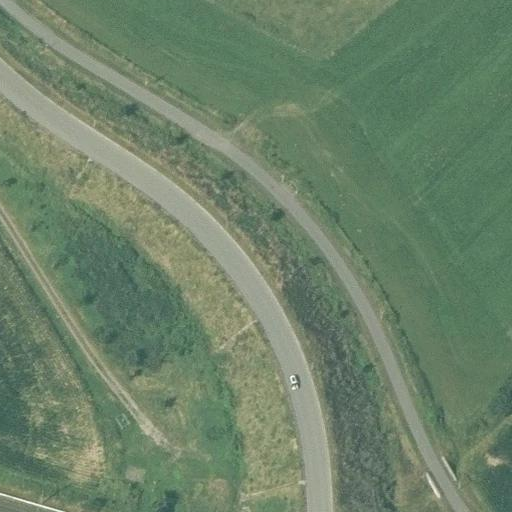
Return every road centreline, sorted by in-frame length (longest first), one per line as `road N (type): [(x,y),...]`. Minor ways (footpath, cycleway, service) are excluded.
road 1 (unclassified): [(459,511),(425,454),(372,326),(309,229),(222,148),(70,57),(0,3)]
road 2 (unclassified): [(317,511),(302,397),(247,308),(178,226),(62,146),(0,88)]
road 3 (track): [(0,207),(126,400),(193,460)]
